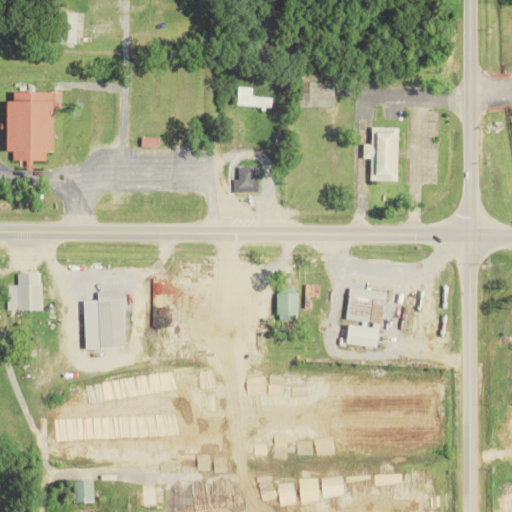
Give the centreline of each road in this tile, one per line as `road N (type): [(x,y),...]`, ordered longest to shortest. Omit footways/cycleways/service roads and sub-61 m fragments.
road 1 (primary): [(511,232),(0,226)]
road 2 (residential): [(154,227),(112,511)]
road 3 (residential): [(467,233),(468,511)]
road 4 (secondary): [(467,233),(469,0)]
